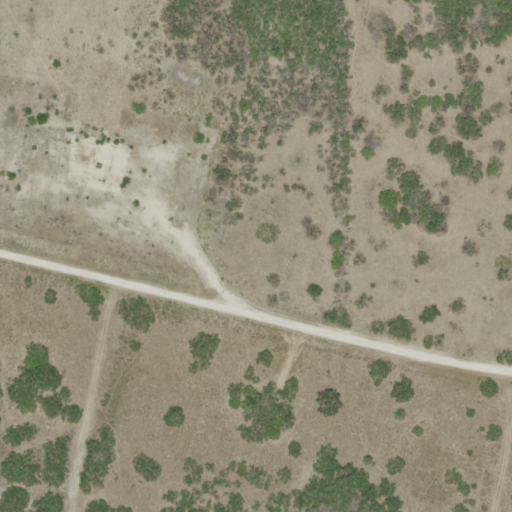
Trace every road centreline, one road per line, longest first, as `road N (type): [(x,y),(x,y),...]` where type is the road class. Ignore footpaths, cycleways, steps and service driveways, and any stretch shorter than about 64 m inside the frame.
road 1 (residential): [(511,388),(0,249)]
road 2 (residential): [(143,290),(93,488),(45,511)]
